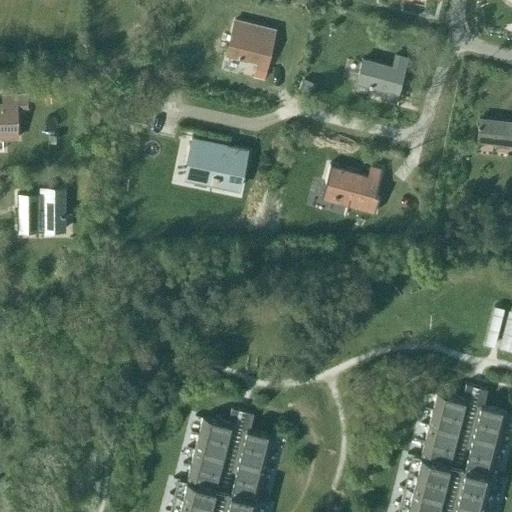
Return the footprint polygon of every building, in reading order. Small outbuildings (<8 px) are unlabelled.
[(234,19),(225,54),(239,57),(240,53),(257,57),(256,62),(254,70),(253,76),(262,78),(263,72),(265,64),(274,29),(234,19)] [(362,58),(356,82),(370,86),(371,81),(388,86),(387,90),(385,98),(394,101),(396,93),(402,69),(406,57),(394,54),(391,66),(362,58)] [(314,83),(307,80),(303,79),(299,90),(310,94),(311,92),(314,83)] [(27,108),(26,93),(1,94),(1,102),(0,102),(0,136),(1,137),(1,139),(17,138),(17,108),(27,108)] [(511,145),(511,120),(479,117),(476,139),(477,139),(477,137),(493,139),(492,144),(511,145)] [(195,138),(188,171),(210,176),(209,178),(216,180),(216,177),(238,182),(245,148),(225,144),(225,143),(191,135),(190,137),(195,138)] [(324,181),(322,190),(333,193),(333,195),(336,196),(337,194),(348,197),(346,203),(372,211),(372,212),(373,212),(378,195),(374,194),(381,167),(380,167),(379,168),(369,165),(367,175),(329,165),(330,164),(328,163),(324,181)] [(40,193),(16,193),(16,225),(38,225),(42,230),(63,229),(63,187),(40,187),(40,193)] [(482,404),(486,388),(465,383),(460,399),(436,392),(419,456),(414,454),(398,511),(258,511),(262,500),(256,498),(273,435),(248,429),(252,412),(230,407),(226,423),(202,416),(185,480),(180,479),(171,511),(486,511),(496,476),(491,474),(507,411),(482,404)]
